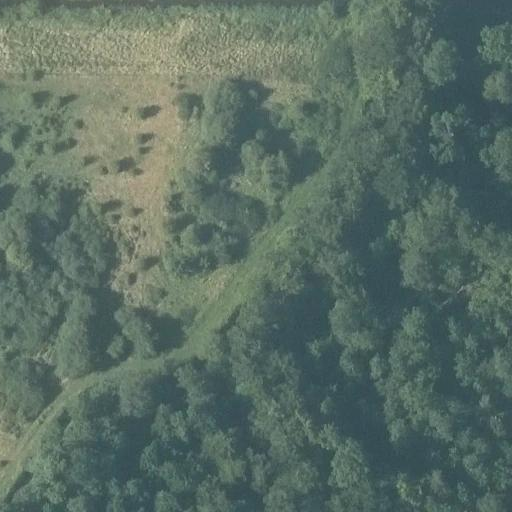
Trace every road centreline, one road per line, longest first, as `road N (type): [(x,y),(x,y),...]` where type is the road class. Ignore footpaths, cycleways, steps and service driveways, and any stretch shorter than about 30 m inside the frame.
road 1 (track): [(411,37),(403,37),(397,129),(386,165),(255,337),(260,368),(320,511)]
road 2 (track): [(511,267),(377,177)]
